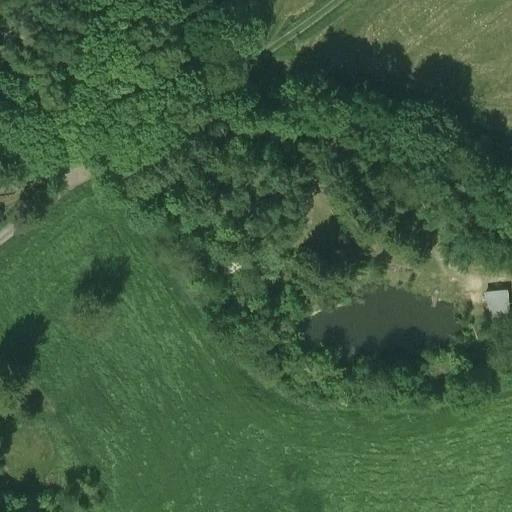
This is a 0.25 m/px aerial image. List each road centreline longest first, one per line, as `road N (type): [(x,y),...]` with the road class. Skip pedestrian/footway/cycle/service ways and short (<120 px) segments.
road 1 (track): [(326,0),(236,63),(179,120)]
road 2 (track): [(179,120),(60,201)]
